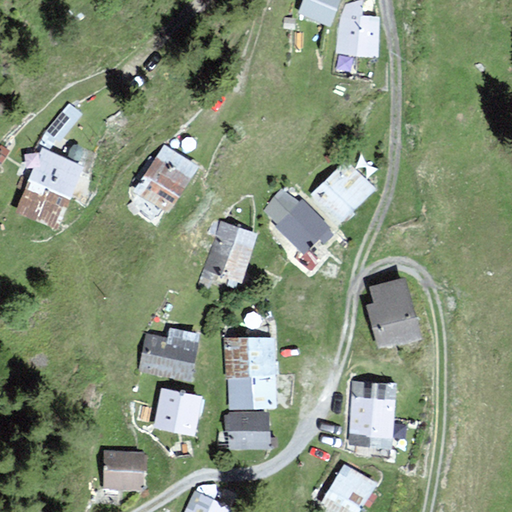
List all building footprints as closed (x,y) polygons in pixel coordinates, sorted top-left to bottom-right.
[(341,0),(298,0),(294,11),(332,26),(341,0)] [(361,0),(355,0),(344,2),(339,51),(374,54),(378,16),(360,15),(361,0)] [(13,210),(54,223),(65,192),(83,198),(96,158),(37,139),(13,210)] [(201,166),(164,141),(134,186),(170,210),(201,166)] [(377,188),(345,156),(308,194),(340,225),(377,188)] [(308,253),(332,227),(287,184),(262,209),(308,253)] [(239,280),(257,231),(219,217),(201,266),(239,280)] [(419,335),(403,276),(371,285),(375,302),(367,304),(377,346),(419,335)] [(164,336),(145,333),(138,367),(189,376),(197,329),(166,324),(164,336)] [(224,371),(272,371),(271,335),(224,335),(224,371)] [(226,407),(290,407),(289,373),(226,374),(226,407)] [(392,448),(396,382),(349,379),(345,445),(392,448)] [(202,396),(158,387),(150,427),(193,436),(202,396)] [(265,409),(221,409),(221,450),(265,450),(265,409)] [(145,495),(144,451),(105,451),(105,495),(145,495)] [(357,511),(377,482),(343,460),(317,501),(333,511),(357,511)] [(231,511),(233,508),(192,489),(181,511),(231,511)]
